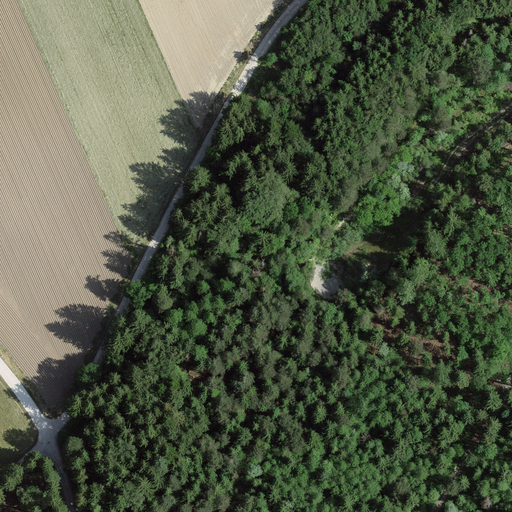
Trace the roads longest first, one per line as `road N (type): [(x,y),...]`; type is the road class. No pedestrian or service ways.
road 1 (track): [(298,0),(256,55),(62,424),(0,483)]
road 2 (track): [(511,104),(451,154),(384,240),(364,249)]
road 3 (track): [(70,511),(39,419),(0,365)]
road 4 (track): [(511,378),(433,511)]
